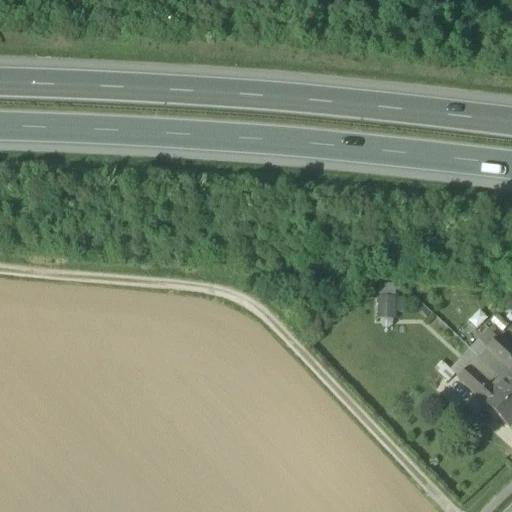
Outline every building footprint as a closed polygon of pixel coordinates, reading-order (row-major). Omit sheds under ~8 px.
[(378,320),(396,320),(397,285),(379,284),(378,320)] [(489,332),(469,353),(477,360),(486,350),(496,340),(489,332)] [(511,352),(497,339),(496,340),(486,350),(511,373),(511,352)] [(469,353),(450,374),(458,381),(468,370),(477,360),(469,353)] [(495,395),(468,370),(458,381),(458,382),(484,406),(495,395)] [(511,425),(511,392),(504,385),(495,395),(484,406),(483,407),(508,430),(511,425)]
